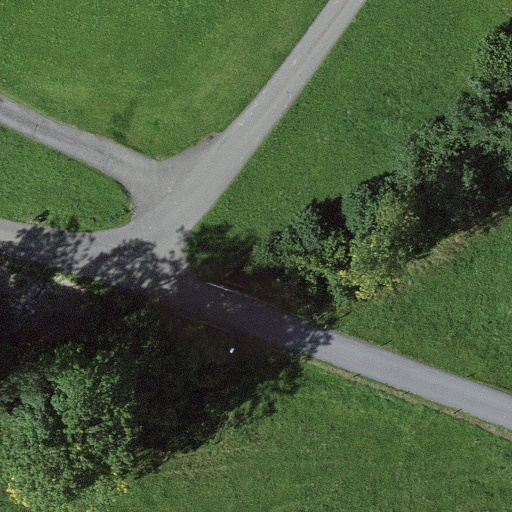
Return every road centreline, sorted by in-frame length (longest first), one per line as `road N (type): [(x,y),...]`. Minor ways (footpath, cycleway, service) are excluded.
road 1 (unclassified): [(127,270),(511,414)]
road 2 (unclassified): [(127,270),(329,0)]
road 3 (track): [(187,197),(0,107)]
road 4 (unclassified): [(0,234),(127,270)]
